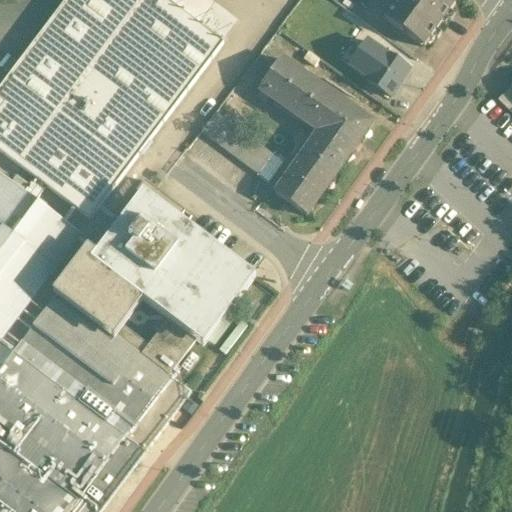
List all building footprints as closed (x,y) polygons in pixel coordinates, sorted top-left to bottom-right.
[(67,0),(0,89),(0,153),(34,179),(48,189),(68,205),(84,217),(90,221),(224,45),(164,0),(67,0)] [(164,0),(224,45),(239,26),(203,0),(164,0)] [(455,6),(446,0),(398,0),(384,20),(424,49),(455,6)] [(368,80),(385,55),(368,43),(351,69),(368,80)] [(409,72),(385,55),(368,80),(366,83),(390,100),(409,72)] [(372,125),(281,61),(260,92),(319,134),(275,196),(307,218),(372,125)] [(511,92),(510,90),(498,102),(511,115),(511,92)] [(273,157),(216,114),(201,134),(258,177),(273,157)] [(0,340),(78,237),(72,232),(56,221),(36,205),(22,195),(0,178),(0,340)] [(30,184),(22,195),(36,205),(44,195),(48,189),(34,179),(30,184)] [(81,266),(59,295),(60,295),(169,378),(200,338),(203,340),(249,281),(176,225),(185,213),(165,198),(158,192),(145,183),(103,237),(81,266)] [(64,209),(56,221),(72,232),(81,221),(84,217),(68,205),(64,209)] [(169,378),(60,295),(22,344),(134,428),(171,379),(169,378)] [(126,439),(134,428),(22,344),(14,355),(126,439)] [(0,420),(0,373),(14,355),(0,345),(0,445),(77,504),(90,488),(0,420)] [(126,439),(14,355),(0,373),(0,420),(90,488),(126,439)] [(193,396),(171,379),(134,428),(126,439),(146,455),(193,396)] [(77,504),(71,511),(103,511),(146,455),(126,439),(90,488),(77,504)] [(71,511),(77,504),(0,445),(0,511),(71,511)]
